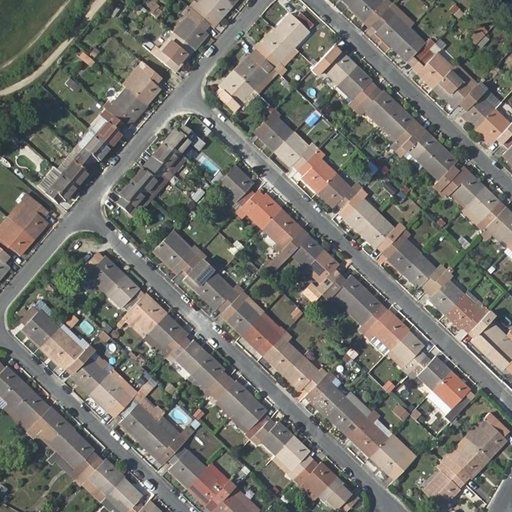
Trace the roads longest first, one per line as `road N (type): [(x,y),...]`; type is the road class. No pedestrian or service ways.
road 1 (residential): [(511,403),(186,91)]
road 2 (residential): [(391,511),(85,209)]
road 3 (residential): [(511,186),(317,0)]
road 4 (residential): [(186,511),(0,329)]
road 5 (residential): [(85,209),(186,91)]
road 6 (residential): [(0,312),(85,209)]
road 7 (residential): [(186,91),(265,0)]
